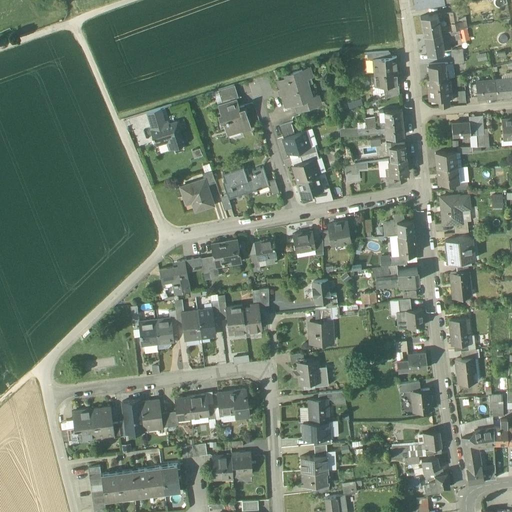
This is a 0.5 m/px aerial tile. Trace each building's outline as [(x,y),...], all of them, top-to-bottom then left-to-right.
[(464,9),(449,12),(452,30),(458,29),(467,28),(465,17),(464,10),(464,9)] [(437,14),(420,17),(423,35),(424,35),(440,32),(437,14)] [(450,30),(444,31),(445,36),(455,35),(456,40),(458,39),(461,39),(458,29),(450,30)] [(440,32),(424,35),(427,55),(444,52),(440,32)] [(389,57),(372,59),(373,74),(397,72),(396,57),(389,57)] [(445,64),(428,65),(429,80),(446,78),(445,64)] [(308,68),(285,75),(286,78),(278,81),(286,106),(296,103),(317,96),(310,98),(306,85),(312,83),(311,77),(311,76),(311,75),(310,76),(308,69),(309,69),(308,68)] [(397,72),(373,74),(374,86),(383,86),(384,93),(395,89),(399,88),(397,72)] [(446,78),(429,80),(430,85),(428,86),(429,98),(439,97),(439,103),(448,102),(447,96),(450,96),(448,78),(446,78)] [(511,78),(495,80),(496,97),(511,95),(511,78)] [(495,80),(476,82),(476,83),(477,95),(478,99),(496,97),(495,80)] [(232,85),(218,89),(222,102),(236,98),(232,85)] [(395,89),(384,93),(384,99),(397,95),(395,89)] [(317,96),(296,103),(298,111),(320,104),(317,96)] [(239,107),(236,98),(222,102),(218,103),(220,108),(219,109),(220,113),(218,114),(220,123),(223,122),(226,131),(241,127),(242,132),(251,129),(244,105),(239,107)] [(160,107),(147,112),(150,124),(164,120),(160,107)] [(401,109),(383,110),(383,111),(383,115),(384,120),(402,118),(401,109)] [(511,117),(501,119),(503,139),(511,138),(511,117)] [(402,118),(384,120),(384,124),(385,128),(403,127),(402,118)] [(164,120),(150,124),(152,129),(150,130),(152,135),(151,136),(152,138),(157,136),(159,142),(166,139),(169,148),(183,144),(176,122),(168,124),(167,121),(164,122),(164,120)] [(469,121),(451,123),(452,136),(470,135),(469,123),(469,121)] [(294,134),(291,122),(279,126),(283,137),(294,134)] [(403,127),(385,128),(385,132),(385,138),(404,136),(403,127)] [(294,134),(283,137),(288,153),(296,151),(315,145),(316,144),(311,128),(294,134)] [(483,133),(477,134),(470,135),(470,146),(472,146),(489,146),(488,128),(483,129),(483,133)] [(380,138),(370,139),(372,150),(382,149),(380,138)] [(394,140),(386,141),(387,154),(389,153),(389,146),(395,145),(394,140)] [(395,145),(389,146),(389,153),(390,159),(406,157),(404,144),(395,145)] [(315,145),(296,151),(298,157),(300,156),(317,151),(315,145)] [(193,156),(203,154),(201,147),(192,149),(193,156)] [(317,151),(300,156),(302,162),(313,159),(313,160),(319,158),(317,151)] [(453,152),(445,153),(445,152),(436,153),(437,158),(436,158),(437,168),(457,166),(456,166),(455,166),(453,152)] [(302,162),(292,165),(297,180),(318,174),(317,173),(325,170),(321,157),(319,158),(313,160),(313,159),(302,162)] [(390,159),(388,160),(388,159),(388,168),(386,168),(387,181),(400,179),(399,174),(407,173),(406,157),(390,159)] [(246,176),(243,166),(231,170),(235,184),(239,183),(243,193),(254,190),(254,191),(257,190),(256,189),(268,185),(269,185),(267,181),(262,166),(251,170),(253,174),(246,176)] [(457,166),(437,168),(438,184),(455,183),(458,182),(458,181),(457,167),(457,166)] [(211,170),(202,173),(203,179),(204,178),(206,185),(215,182),(211,170)] [(235,184),(231,170),(222,172),(224,180),(222,181),(227,194),(228,198),(243,193),(239,183),(235,184)] [(357,170),(346,171),(348,182),(358,180),(357,170)] [(318,174),(297,180),(302,196),(312,192),(322,189),(318,174)] [(203,179),(180,186),(184,198),(190,196),(195,210),(213,205),(206,185),(204,178),(203,179)] [(274,179),(267,181),(269,185),(268,185),(271,194),(279,192),(274,179)] [(400,179),(387,181),(388,188),(401,186),(400,179)] [(467,181),(458,181),(458,182),(455,183),(456,189),(468,189),(467,181)] [(322,189),(312,192),(316,203),(333,200),(329,187),(322,189)] [(492,208),(504,208),(504,193),(492,193),(492,208)] [(227,194),(220,197),(224,209),(231,207),(228,198),(227,194)] [(458,195),(440,197),(443,224),(454,223),(461,222),(459,209),(469,208),(468,195),(458,196),(458,195)] [(403,213),(393,215),(394,221),(394,222),(396,222),(396,221),(404,221),(403,213)] [(404,221),(396,221),(396,222),(397,234),(413,232),(412,220),(404,221)] [(346,221),(328,224),(329,230),(332,244),(332,245),(350,242),(346,221)] [(394,221),(383,222),(384,235),(397,234),(396,222),(394,222),(394,221)] [(461,222),(454,223),(455,232),(468,232),(467,221),(461,222)] [(332,244),(329,230),(322,231),(323,246),(332,244)] [(312,231),(292,234),(295,251),(314,247),(315,247),(314,241),(312,231)] [(397,234),(399,255),(405,255),(416,253),(414,232),(413,232),(397,234)] [(455,237),(444,239),(447,262),(455,261),(471,259),(473,259),(473,258),(471,258),(469,237),(471,236),(455,237)] [(228,241),(219,242),(210,243),(212,255),(214,266),(223,264),(222,262),(231,260),(232,263),(241,261),(237,238),(228,240),(228,241)] [(273,238),(254,241),(256,252),(258,258),(267,257),(268,263),(277,262),(273,238)] [(322,239),(314,241),(315,247),(314,247),(315,255),(323,253),(322,239)] [(256,252),(250,253),(252,266),(259,265),(258,258),(256,252)] [(212,255),(200,257),(202,268),(203,273),(210,272),(209,267),(214,266),(212,255)] [(399,255),(379,257),(381,267),(406,264),(405,255),(399,255)] [(200,257),(192,258),(194,270),(202,268),(200,257)] [(192,258),(184,260),(187,271),(194,270),(192,258)] [(177,266),(159,269),(161,280),(176,277),(177,282),(173,283),(175,293),(186,291),(185,283),(188,282),(187,277),(188,277),(187,271),(184,260),(184,259),(176,261),(177,266)] [(389,266),(351,271),(352,279),(367,276),(389,274),(389,269),(389,266)] [(417,269),(397,271),(398,276),(398,284),(418,282),(417,269)] [(351,271),(342,272),(343,280),(352,279),(351,271)] [(456,273),(450,273),(453,298),(471,296),(468,271),(456,273)] [(398,276),(387,277),(388,285),(398,284),(398,276)] [(387,277),(375,279),(376,286),(388,285),(387,277)] [(326,302),(337,300),(336,294),(330,295),(328,280),(313,282),(313,288),(312,288),(313,296),(314,296),(315,303),(326,302)] [(268,287),(258,289),(260,306),(269,304),(268,287)] [(416,290),(403,292),(403,299),(410,298),(416,297),(416,290)] [(375,292),(361,293),(362,304),(376,302),(375,292)] [(403,299),(398,300),(399,311),(407,311),(411,310),(410,298),(403,299)] [(211,309),(212,317),(220,316),(218,301),(218,300),(210,301),(211,309)] [(137,304),(130,305),(132,325),(139,324),(138,322),(139,322),(137,304)] [(226,307),(225,307),(226,315),(228,333),(245,330),(242,308),(242,305),(226,307)] [(257,306),(242,308),(245,330),(260,329),(257,306)] [(326,308),(318,309),(319,317),(326,317),(331,316),(331,308),(326,308)] [(175,309),(168,310),(169,318),(170,318),(171,323),(177,322),(175,309)] [(211,309),(197,310),(201,336),(215,334),(212,317),(211,309)] [(411,310),(407,311),(408,328),(423,326),(421,309),(411,310)] [(182,312),(181,312),(183,322),(185,338),(201,336),(197,310),(182,312)] [(399,311),(396,312),(398,329),(408,328),(407,311),(399,311)] [(169,318),(154,320),(157,342),(173,340),(171,323),(170,318),(169,318)] [(468,318),(449,320),(452,345),(468,343),(470,343),(468,318)] [(139,322),(138,322),(139,324),(141,344),(157,342),(154,320),(139,322)] [(319,321),(312,321),(313,332),(310,332),(310,343),(319,343),(319,341),(324,341),(332,341),(331,320),(319,321)] [(406,341),(395,342),(396,352),(407,351),(406,341)] [(468,349),(460,350),(461,358),(473,357),(473,358),(477,358),(476,348),(468,349)] [(425,352),(407,354),(408,360),(409,370),(427,368),(425,352)] [(235,363),(250,361),(249,353),(234,356),(235,363)] [(303,353),(290,354),(291,363),(296,363),(296,362),(304,361),(303,353)] [(461,358),(455,359),(458,382),(473,381),(472,372),(475,372),(473,358),(473,357),(461,358)] [(304,361),(296,362),(296,363),(299,383),(313,382),(320,381),(318,368),(317,360),(304,361)] [(408,360),(397,361),(398,371),(409,370),(408,360)] [(314,387),(329,385),(326,367),(318,368),(320,381),(313,382),(314,387)] [(419,381),(398,384),(399,392),(411,391),(420,390),(419,381)] [(234,392),(218,394),(219,406),(220,412),(235,410),(236,417),(248,416),(245,389),(234,390),(234,392)] [(420,390),(411,391),(413,412),(431,410),(429,389),(420,390)] [(344,390),(335,391),(335,398),(336,403),(345,402),(344,390)] [(206,394),(188,396),(190,417),(208,414),(207,403),(206,394)] [(503,408),(502,394),(491,394),(492,408),(503,408)] [(188,396),(174,398),(176,411),(177,418),(190,417),(188,396)] [(319,399),(308,399),(310,422),(328,420),(327,399),(327,398),(319,399)] [(140,399),(122,401),(125,421),(126,432),(127,432),(127,431),(127,429),(135,428),(135,431),(144,429),(143,427),(140,402),(140,399)] [(155,400),(140,402),(143,427),(161,425),(160,413),(159,405),(156,405),(155,400)] [(110,406),(92,408),(95,436),(107,434),(106,433),(114,432),(113,423),(110,406)] [(92,408),(72,411),(74,427),(74,429),(76,428),(77,435),(78,435),(84,434),(85,437),(87,437),(95,436),(92,408)] [(176,411),(166,412),(167,426),(178,425),(177,418),(176,411)] [(329,428),(328,420),(310,422),(303,422),(304,438),(314,437),(331,436),(331,428),(329,428)] [(125,421),(119,422),(120,436),(127,435),(127,432),(126,432),(125,421)] [(507,443),(507,425),(493,426),(494,443),(507,443)] [(493,426),(479,428),(482,445),(494,443),(493,426)] [(74,427),(67,428),(68,439),(78,438),(78,435),(77,435),(76,428),(74,429),(74,427)] [(479,428),(474,428),(474,433),(477,450),(483,449),(482,445),(479,428)] [(438,431),(423,433),(424,444),(425,448),(440,446),(438,431)] [(474,433),(461,435),(464,452),(465,457),(478,455),(477,450),(474,433)] [(85,437),(84,434),(78,435),(78,438),(79,442),(87,441),(87,437),(85,437)] [(314,437),(314,445),(326,443),(332,443),(331,436),(314,437)] [(205,443),(198,444),(199,455),(207,454),(205,443)] [(326,443),(314,445),(314,456),(327,455),(326,443)] [(424,444),(406,445),(407,456),(418,455),(426,454),(425,448),(424,444)] [(406,445),(392,446),(393,457),(407,456),(406,445)] [(250,452),(231,453),(231,455),(232,475),(251,474),(250,452)] [(231,455),(213,456),(214,478),(232,477),(232,475),(231,455)] [(314,456),(300,457),(300,471),(302,471),(326,469),(328,469),(327,455),(314,456)] [(418,455),(407,456),(408,463),(419,462),(418,455)] [(478,455),(465,457),(466,466),(480,464),(478,455)] [(437,456),(421,459),(424,474),(434,472),(433,467),(439,466),(437,456)] [(176,464),(161,466),(164,492),(171,491),(170,489),(179,488),(179,490),(180,490),(176,464)] [(480,464),(466,466),(469,482),(483,480),(482,471),(480,464)] [(164,492),(161,466),(146,468),(149,492),(149,494),(164,492)] [(146,468),(131,470),(134,496),(141,495),(141,493),(149,492),(146,468)] [(326,469),(302,471),(303,485),(316,484),(327,483),(326,469)] [(495,469),(482,471),(483,480),(496,478),(495,469)] [(131,470),(116,472),(119,498),(134,496),(131,470)] [(116,472),(101,474),(101,477),(102,483),(103,489),(104,495),(104,500),(119,498),(116,472)] [(434,472),(424,474),(422,474),(424,479),(431,478),(432,480),(436,479),(435,475),(434,472)] [(446,472),(435,475),(436,479),(438,490),(449,487),(446,472)] [(422,474),(415,475),(415,477),(409,478),(411,484),(424,482),(424,479),(422,474)] [(432,480),(429,481),(429,484),(431,491),(438,490),(436,479),(432,480)] [(355,481),(342,483),(343,493),(352,492),(352,489),(356,488),(355,481)] [(327,483),(316,484),(316,492),(329,490),(329,483),(327,483)] [(346,511),(344,494),(335,496),(337,511),(346,511)] [(337,511),(335,496),(325,497),(326,510),(326,511),(337,511)] [(427,498),(416,498),(417,509),(428,509),(427,498)] [(258,500),(242,501),(242,510),(258,509),(258,500)]
